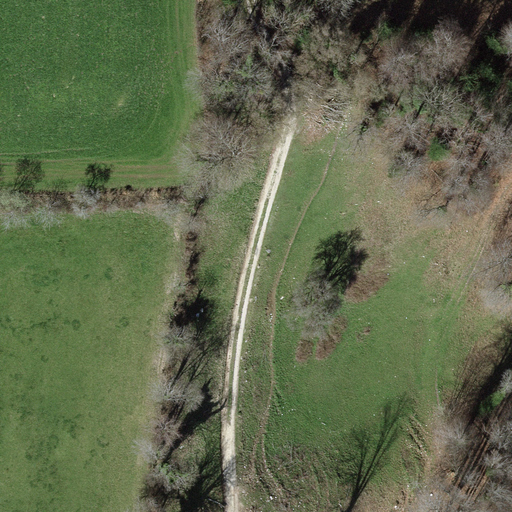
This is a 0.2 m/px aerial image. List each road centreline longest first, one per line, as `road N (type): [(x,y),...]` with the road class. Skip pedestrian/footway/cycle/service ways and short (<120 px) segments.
road 1 (track): [(226,511),(222,456),(246,263),(285,107),(283,0)]
road 2 (track): [(425,511),(435,465),(430,385),(439,327),(511,182)]
